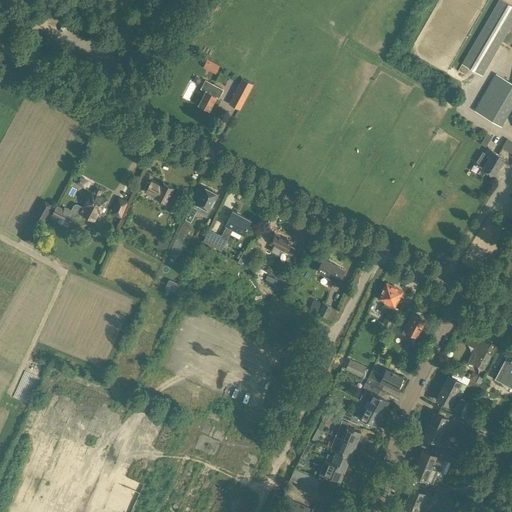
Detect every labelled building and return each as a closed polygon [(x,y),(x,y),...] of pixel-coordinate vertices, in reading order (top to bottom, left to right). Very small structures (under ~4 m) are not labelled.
[(499,0),(462,64),(483,76),(511,25),(511,6),(501,0),(499,0)] [(216,73),(220,66),(207,59),(203,67),(216,73)] [(474,110),(501,126),(511,107),(511,83),(496,73),(474,110)] [(251,85),(242,80),(229,104),(239,109),(251,85)] [(198,105),(209,110),(216,98),(219,99),(224,90),(205,81),(201,90),(205,92),(198,105)] [(492,136),(487,133),(482,141),(478,139),(476,142),(480,145),(480,144),(485,147),(492,136)] [(482,152),(476,162),(483,166),(482,167),(483,168),(495,175),(503,161),(509,165),(511,159),(511,142),(507,139),(503,147),(499,154),(489,148),(486,153),(485,154),(482,152)] [(145,192),(164,201),(163,204),(168,206),(171,205),(176,197),(171,194),(173,188),(172,188),(172,187),(168,185),(167,185),(162,183),(161,185),(151,180),(150,183),(147,181),(144,188),(147,189),(145,192)] [(203,187),(195,203),(193,207),(192,206),(185,219),(190,222),(198,209),(197,212),(206,216),(209,210),(217,194),(203,187)] [(56,208),(52,216),(59,220),(57,222),(62,224),(63,222),(68,225),(73,216),(81,212),(82,213),(82,214),(94,220),(98,212),(99,213),(106,200),(92,192),(88,198),(86,199),(84,202),(85,204),(84,206),(86,206),(84,209),(78,205),(73,207),(71,212),(64,209),(63,211),(56,208)] [(21,238),(34,245),(54,206),(41,199),(21,238)] [(227,225),(221,236),(209,229),(203,241),(221,251),(233,229),(243,234),(250,220),(233,211),(225,225),(227,225)] [(183,224),(179,232),(187,235),(190,228),(183,224)] [(274,245),(271,251),(278,255),(281,249),(291,254),(294,249),(289,246),(291,242),(285,239),(285,240),(275,234),(274,236),(270,234),(267,240),(271,242),(270,243),(274,245)] [(162,236),(158,245),(166,249),(171,241),(162,236)] [(184,241),(176,237),(171,249),(168,255),(176,259),(184,241)] [(251,253),(256,255),(261,246),(256,244),(251,253)] [(328,285),(334,288),(337,281),(338,281),(344,270),(323,259),(317,270),(332,278),(328,285)] [(269,288),(279,291),(282,280),(272,277),(269,288)] [(179,288),(167,282),(165,288),(176,293),(179,288)] [(386,283),(378,298),(385,302),(384,304),(393,308),(394,307),(402,292),(386,283)] [(316,301),(311,310),(318,314),(323,305),(316,301)] [(323,305),(318,314),(325,318),(331,307),(324,303),(323,305)] [(382,323),(383,323),(381,327),(386,329),(388,326),(390,327),(394,318),(387,314),(382,323)] [(426,332),(421,329),(425,321),(423,320),(423,318),(420,316),(418,317),(412,314),(404,330),(402,334),(408,337),(410,333),(416,337),(417,336),(422,339),(426,332)] [(386,337),(393,341),(399,328),(392,324),(386,337)] [(491,343),(471,332),(469,335),(468,335),(465,340),(476,346),(468,361),(483,370),(491,355),(486,353),(491,343)] [(511,353),(509,352),(494,379),(511,388),(511,353)] [(350,359),(346,368),(362,375),(366,367),(350,359)] [(383,376),(372,370),(365,382),(380,390),(384,384),(396,390),(403,378),(386,369),(383,376)] [(448,375),(442,387),(456,394),(462,382),(448,375)] [(466,385),(478,391),(479,384),(469,379),(466,385)] [(479,390),(484,393),(489,382),(484,379),(479,390)] [(365,382),(362,387),(366,389),(363,394),(361,395),(359,398),(359,401),(362,403),(364,404),(382,413),(388,400),(378,395),(380,390),(365,382)] [(456,394),(442,387),(435,398),(450,406),(456,394)] [(382,413),(364,404),(359,416),(356,415),(356,416),(345,412),(343,417),(366,427),(369,422),(376,425),(382,413)] [(459,410),(456,415),(467,421),(469,415),(459,410)] [(448,418),(434,412),(428,424),(443,431),(448,418)] [(54,413),(46,430),(58,436),(61,430),(74,436),(80,424),(54,413)] [(467,421),(456,415),(453,421),(465,427),(467,421)] [(342,420),(335,435),(356,444),(361,432),(347,426),(349,423),(342,420)] [(443,431),(428,424),(423,437),(442,445),(445,438),(441,436),(443,431)] [(356,444),(335,435),(330,447),(336,450),(351,456),(356,444)] [(52,448),(55,442),(43,437),(36,454),(61,465),(66,454),(52,448)] [(447,447),(445,453),(457,457),(459,452),(447,447)] [(351,456),(336,450),(334,456),(327,453),(325,459),(346,468),(351,456)] [(414,461),(438,471),(445,474),(450,462),(454,463),(457,457),(445,453),(443,458),(422,450),(419,457),(416,455),(414,461)] [(61,465),(36,454),(28,471),(40,476),(42,470),(56,476),(61,465)] [(346,468),(325,459),(318,476),(330,482),(332,477),(340,480),(346,468)] [(438,471),(414,461),(412,466),(415,467),(412,474),(433,483),(438,471)] [(86,497),(88,492),(96,496),(97,494),(96,494),(106,473),(96,468),(93,474),(87,470),(76,493),(86,497)] [(300,471),(294,469),(290,480),(295,482),(300,471)] [(305,474),(300,471),(295,482),(301,484),(305,474)] [(111,506),(120,486),(114,483),(116,477),(106,473),(96,494),(97,494),(104,497),(102,502),(111,506)] [(311,476),(305,474),(301,484),(306,487),(311,476)] [(42,505),(47,494),(34,488),(37,482),(25,476),(17,493),(42,505)] [(306,487),(312,489),(316,478),(311,476),(306,487)] [(316,478),(312,489),(318,492),(322,481),(316,478)] [(130,506),(139,488),(129,483),(126,489),(120,486),(111,506),(119,510),(121,507),(129,511),(131,507),(130,506)] [(438,485),(435,491),(447,495),(449,490),(438,485)] [(411,487),(406,500),(427,509),(430,503),(428,503),(431,495),(411,487)] [(149,493),(139,488),(130,506),(131,507),(138,510),(137,511),(147,511),(153,501),(147,498),(149,493)] [(447,495),(435,491),(433,496),(444,501),(447,495)] [(13,504),(10,502),(7,509),(13,511),(22,511),(24,510),(28,511),(39,511),(42,505),(17,493),(13,504)] [(270,504),(276,507),(280,497),(274,494),(270,504)] [(278,508),(284,510),(288,499),(282,496),(278,508)] [(159,504),(153,501),(147,511),(167,511),(172,503),(162,498),(159,504)] [(289,511),(294,501),(288,499),(284,510),(288,511),(289,511)] [(426,511),(427,509),(406,500),(401,511),(417,511),(418,511),(421,511),(426,511)] [(295,511),(299,504),(294,501),(289,511),(295,511)]
